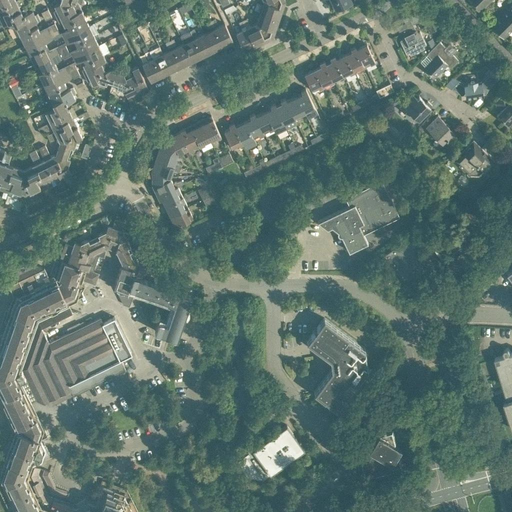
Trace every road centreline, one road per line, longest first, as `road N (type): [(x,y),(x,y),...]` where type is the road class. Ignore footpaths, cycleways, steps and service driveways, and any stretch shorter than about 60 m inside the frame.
road 1 (unclassified): [(331,448),(278,375),(275,285)]
road 2 (unclassified): [(473,113),(407,74),(377,14)]
road 3 (unclassified): [(404,326),(373,298),(347,288),(275,285)]
road 4 (residential): [(69,422),(149,366),(187,357)]
road 5 (residential): [(69,434),(55,471),(74,487),(123,462),(127,447)]
road 6 (residential): [(187,357),(191,419),(127,447)]
